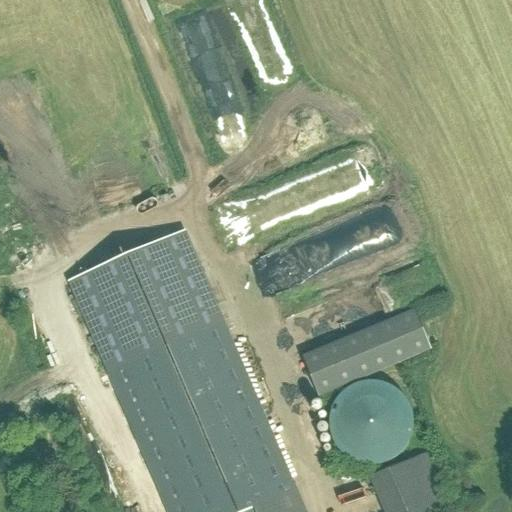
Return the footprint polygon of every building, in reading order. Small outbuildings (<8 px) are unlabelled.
[(222,233),(236,226),(227,208),(212,215),(222,233)] [(138,363),(203,511),(302,511),(294,492),(295,492),(183,233),(70,282),(110,375),(138,363)] [(415,311),(302,359),(318,398),(431,351),(415,311)] [(383,465),(385,464),(386,464),(389,463),(391,462),(393,460),(395,459),(397,458),(399,456),(401,454),(403,452),(405,450),(406,448),(408,446),(409,444),(410,441),(411,439),(412,436),(412,434),(413,431),(413,429),(413,426),(413,424),(413,421),(413,418),(412,416),(412,413),(411,411),(410,408),(409,406),(408,404),(407,401),(405,399),(403,397),(402,395),(400,394),(398,392),(396,390),(394,389),(391,388),(389,386),(387,385),(384,384),(382,384),(379,383),(377,383),(374,383),(371,382),(369,383),(366,383),(364,383),(361,384),(359,384),(356,385),(354,386),(352,387),(349,389),(347,390),(345,392),(343,393),(341,395),(339,397),(338,399),(336,401),(335,403),(333,405),(332,408),(331,410),(331,413),(330,415),(329,418),(329,420),(329,423),(329,425),(329,428),(329,431),(330,433),(330,436),(331,438),(332,441),(333,443),(334,445),(335,447),(337,450),(339,452),(340,454),(342,455),(344,457),(346,459),(348,460),(350,462),(353,463),(355,464),(358,465),(360,465),(363,466),(365,466),(368,467),(370,467),(373,467),(376,467),(378,466),(381,466),(383,465)] [(354,502),(379,490),(389,511),(413,511),(411,511),(403,493),(411,490),(406,477),(379,490),(372,476),(348,487),(354,502)]
